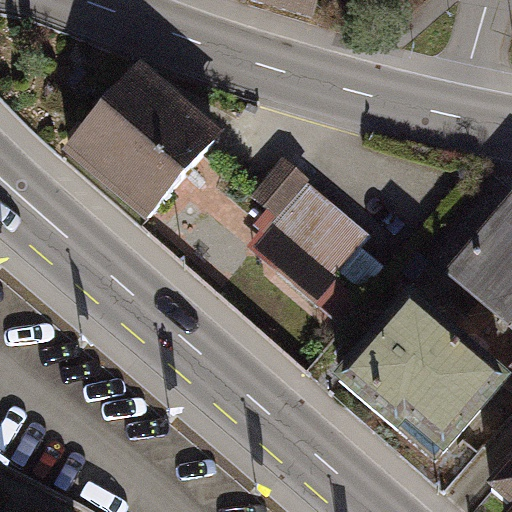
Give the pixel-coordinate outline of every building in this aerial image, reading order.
[(317,0),(264,0),(313,14),(317,0)] [(136,77),(66,157),(147,228),(217,148),(136,77)] [(372,244),(281,165),(246,204),(275,230),(248,261),(335,337),(384,281),(359,259),(372,244)] [(511,212),(440,301),(511,359),(511,212)] [(484,405),(395,327),(331,399),(420,477),(484,405)] [(511,478),(499,493),(511,504),(511,478)]
